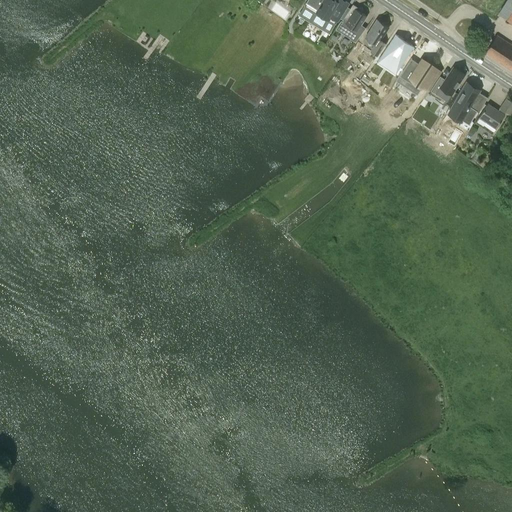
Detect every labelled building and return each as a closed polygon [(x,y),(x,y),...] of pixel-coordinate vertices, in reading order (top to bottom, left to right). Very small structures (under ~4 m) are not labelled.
[(307,0),(303,6),(335,26),(337,24),(336,24),(338,21),(349,4),(345,1),(342,0),(337,0),(336,1),(335,0),(334,2),(331,0),(307,0)] [(359,8),(353,4),(344,18),(346,20),(345,22),(347,24),(346,27),(347,29),(349,31),(350,31),(353,31),(355,29),(358,31),(367,16),(357,10),(359,8)] [(380,26),(374,22),(355,50),(373,61),(390,35),(379,28),(380,26)] [(396,73),(414,46),(396,34),(378,61),(396,73)] [(511,44),(497,35),(485,52),(511,69),(511,44)] [(410,58),(395,80),(416,95),(434,69),(426,63),(424,67),(410,58)] [(451,94),(464,74),(453,67),(445,79),(440,76),(430,90),(435,93),(440,87),(451,94)] [(460,119),(462,117),(470,122),(477,111),(468,105),(474,95),(471,93),(473,90),(465,85),(449,112),(449,113),(450,113),(452,114),(452,115),(453,115),(453,114),(457,117),(457,118),(458,117),(460,119)] [(511,109),(511,101),(505,97),(499,107),(498,110),(487,103),(475,122),(492,134),(506,112),(509,114),(511,109)]
